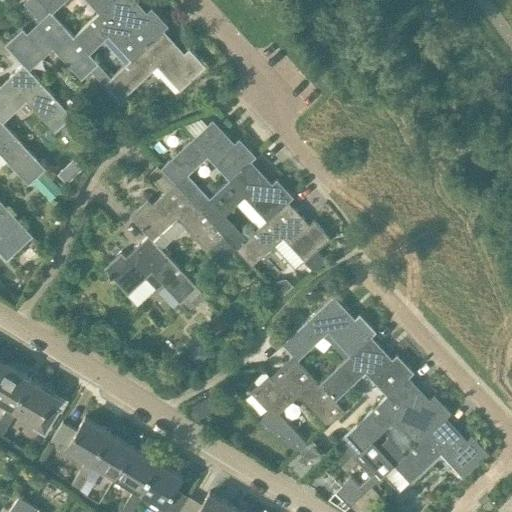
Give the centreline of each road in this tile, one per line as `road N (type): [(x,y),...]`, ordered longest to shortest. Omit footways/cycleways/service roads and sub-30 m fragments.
road 1 (residential): [(328,511),(0,313)]
road 2 (residential): [(329,181),(284,132),(243,50),(190,0)]
road 3 (residential): [(511,429),(357,263)]
